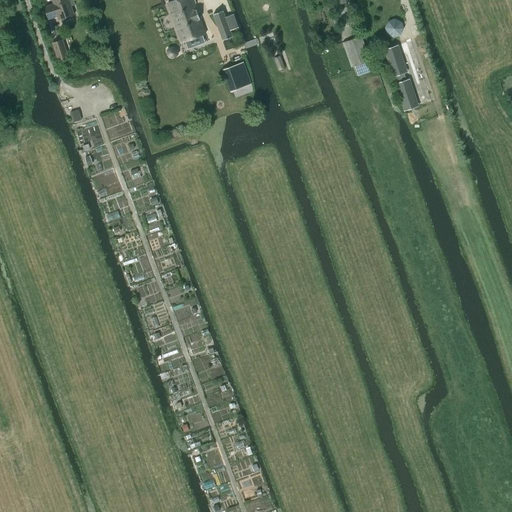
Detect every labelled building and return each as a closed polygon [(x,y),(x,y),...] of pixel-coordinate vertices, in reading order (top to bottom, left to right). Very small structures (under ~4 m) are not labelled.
[(53,0),(55,4),(45,7),(49,18),(58,15),(59,19),(74,14),(71,6),(75,4),(74,0),(53,0)] [(192,0),(175,0),(168,3),(182,42),(205,34),(192,0)] [(221,11),(213,14),(223,40),(233,37),(230,30),(236,28),(237,28),(233,14),(231,15),(226,17),(223,10),(221,11)] [(352,67),(354,66),(358,76),(370,71),(367,62),(370,60),(361,36),(343,42),(352,67)] [(60,40),(53,43),(59,62),(67,59),(60,40)] [(396,46),(384,50),(404,110),(416,107),(407,80),(406,80),(403,73),(404,73),(396,46)] [(242,63),(224,70),(232,90),(250,83),(242,63)]
